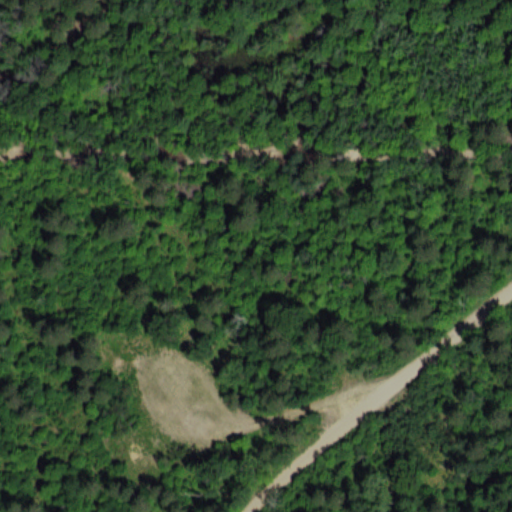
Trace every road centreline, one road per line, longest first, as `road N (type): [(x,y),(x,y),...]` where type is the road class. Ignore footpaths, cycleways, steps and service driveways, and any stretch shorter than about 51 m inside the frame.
road 1 (track): [(0,159),(511,163)]
road 2 (residential): [(261,511),(511,288)]
